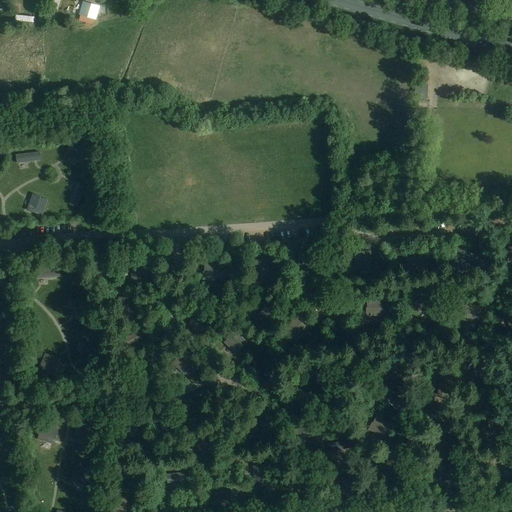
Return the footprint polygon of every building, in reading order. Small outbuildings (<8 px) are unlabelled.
[(95,19),(99,7),(84,2),(80,14),(95,19)] [(66,156),(82,161),(88,146),(72,140),(69,148),(68,148),(66,156)] [(76,209),(82,186),(75,184),(68,206),(76,209)] [(33,193),(28,210),(43,215),(49,199),(41,197),(41,196),(33,193)] [(453,264),(470,271),(476,255),(460,249),(457,257),(456,256),(453,264)] [(300,270),(318,267),(315,251),(298,254),(300,262),(299,262),(300,270)] [(355,269),(373,267),(372,251),(355,252),(356,261),(355,261),(355,269)] [(253,278),(271,275),(268,259),(251,261),(253,270),(252,270),(253,278)] [(203,280),(221,281),(222,265),(205,264),(205,272),(204,272),(203,280)] [(132,265),(132,283),(149,283),(148,266),(140,266),(140,265),(132,265)] [(60,268),(36,270),(37,279),(61,277),(60,268)] [(10,279),(0,276),(0,285),(9,287),(10,279)] [(415,311),(433,313),(434,296),(417,295),(417,303),(416,303),(415,311)] [(127,297),(118,298),(121,321),(130,320),(127,297)] [(77,298),(71,315),(87,320),(92,304),(84,301),(85,300),(77,298)] [(366,316),(384,316),(384,300),(367,300),(367,308),(366,308),(366,316)] [(462,320),(480,324),(483,307),(466,304),(465,312),(464,312),(462,320)] [(254,317),(261,326),(272,317),(266,309),(254,317)] [(212,320),(191,317),(190,326),(211,329),(212,320)] [(298,341),(309,327),(296,317),(285,331),(292,336),(291,336),(298,341)] [(225,342),(236,354),(248,342),(237,330),(225,342)] [(138,331),(119,340),(123,348),(142,339),(138,331)] [(87,340),(80,357),(95,363),(102,348),(95,344),(87,340)] [(173,363),(185,374),(197,362),(185,351),(173,363)] [(55,376),(61,359),(46,354),(40,370),(48,372),(47,373),(55,376)] [(265,358),(263,382),(272,382),(274,359),(265,358)] [(473,377),(491,378),(491,362),(474,361),(474,369),(473,369),(473,377)] [(391,378),(409,382),(412,366),(395,362),(394,370),(393,370),(391,378)] [(315,382),(333,381),(332,365),(315,366),(316,374),(315,374),(315,382)] [(0,385),(10,384),(8,367),(0,368),(0,367),(0,385)] [(163,429),(180,425),(175,409),(159,413),(161,421),(160,422),(163,429)] [(370,430),(385,438),(393,423),(378,416),(374,423),(373,423),(370,430)] [(480,432),(496,439),(503,424),(488,417),(484,424),(480,432)] [(120,433),(137,437),(141,421),(124,418),(122,426),(122,425),(120,433)] [(74,436),(91,441),(96,425),(80,420),(77,428),(76,428),(74,436)] [(262,422),(263,440),(272,439),(270,421),(262,422)] [(0,440),(7,444),(15,430),(1,422),(0,422),(0,440)] [(38,440),(55,445),(59,429),(43,424),(41,432),(40,432),(38,440)] [(314,425),(291,430),(293,438),(316,433),(314,425)] [(408,446),(425,449),(428,433),(412,430),(410,438),(409,438),(408,446)] [(200,437),(193,441),(205,460),(212,456),(200,437)] [(353,439),(329,444),(331,453),(354,448),(353,439)] [(503,465),(511,469),(511,451),(507,458),(506,458),(503,465)] [(253,466),(255,490),(264,489),(262,465),(253,466)] [(439,481),(457,481),(457,465),(440,465),(440,473),(439,473),(439,481)] [(71,481),(88,487),(93,471),(77,466),(74,474),(71,481)] [(380,481),(398,486),(402,470),(385,466),(383,473),(382,473),(380,481)] [(190,472),(166,475),(167,483),(191,481),(190,472)] [(344,495),(361,492),(359,476),(342,478),(343,487),(342,487),(344,495)] [(311,479),(288,482),(289,490),(312,487),(311,479)] [(236,491),(213,493),(214,502),(237,500),(236,491)] [(110,511),(128,511),(127,496),(111,497),(111,505),(110,505),(110,511)]
